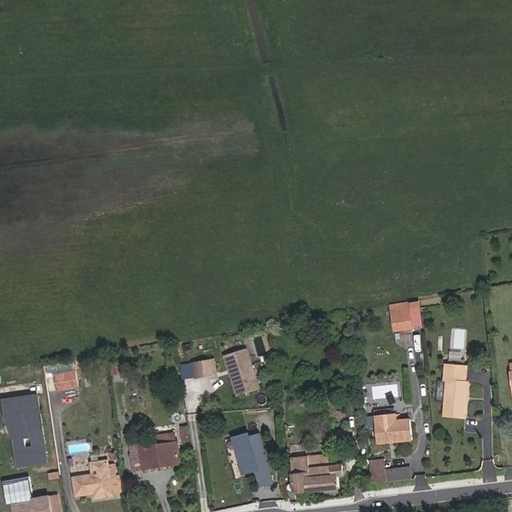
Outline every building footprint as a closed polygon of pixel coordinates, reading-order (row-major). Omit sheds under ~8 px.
[(394,312),(397,331),(415,330),(413,311),(394,312)] [(243,352),(221,358),(225,371),(227,371),(229,376),(227,378),(234,399),(255,392),(243,352)] [(210,362),(191,365),(193,380),(213,377),(210,362)] [(126,364),(119,365),(121,377),(127,376),(126,364)] [(119,365),(108,367),(110,378),(121,377),(119,365)] [(467,367),(447,365),(446,381),(449,382),(445,414),(466,417),(467,402),(463,401),(465,385),(467,367)] [(76,372),(55,376),(57,392),(78,389),(76,372)] [(344,400),(342,400),(330,401),(331,423),(338,422),(337,411),(345,410),(344,400)] [(375,418),(378,444),(411,440),(410,422),(393,424),(393,416),(375,418)] [(150,438),(151,446),(152,448),(174,446),(173,435),(150,438)] [(245,436),(232,439),(241,475),(254,472),(258,489),(269,486),(257,437),(246,439),(245,436)] [(152,448),(151,446),(137,448),(140,472),(159,470),(158,465),(176,464),(174,446),(152,448)] [(140,472),(137,448),(129,449),(132,473),(140,472)] [(291,462),(295,496),(339,491),(338,479),(342,479),(342,468),(333,469),(332,458),(291,462)] [(369,462),(370,474),(385,473),(384,461),(369,462)] [(90,466),(91,478),(109,476),(109,480),(115,479),(114,467),(108,468),(107,465),(90,466)] [(441,483),(464,480),(463,472),(430,476),(431,484),(441,482),(441,483)] [(385,473),(370,474),(371,485),(386,484),(385,473)] [(109,480),(109,476),(91,478),(75,479),(77,497),(94,495),(95,499),(111,498),(109,480)] [(33,502),(12,505),(13,511),(50,511),(48,497),(33,500),(33,502)]
